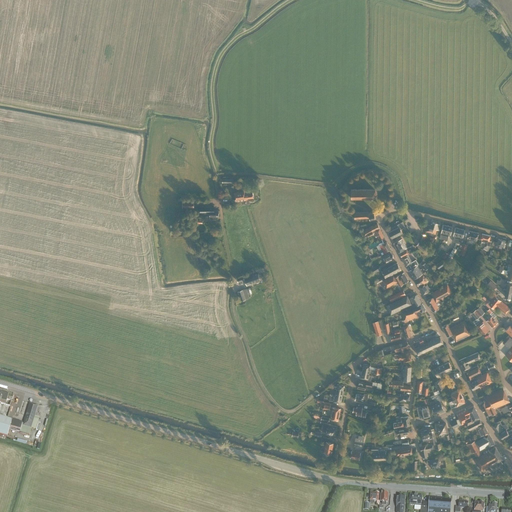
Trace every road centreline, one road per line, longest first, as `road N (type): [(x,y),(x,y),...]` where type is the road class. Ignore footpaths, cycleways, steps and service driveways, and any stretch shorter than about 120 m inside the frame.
road 1 (tertiary): [(511,494),(329,479),(0,381)]
road 2 (residential): [(378,217),(349,218),(319,183),(218,177)]
road 3 (residential): [(511,238),(402,209),(378,217)]
road 4 (residential): [(378,217),(438,325)]
